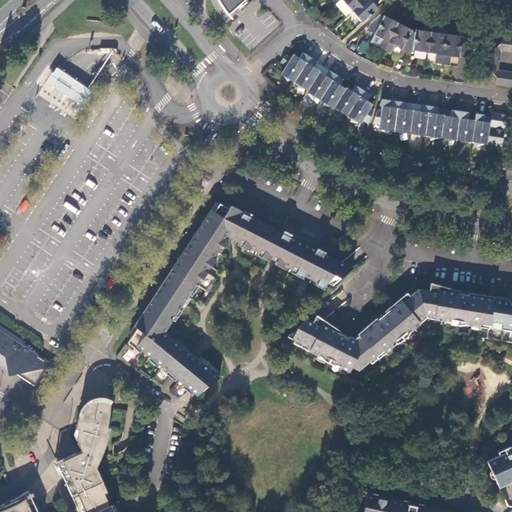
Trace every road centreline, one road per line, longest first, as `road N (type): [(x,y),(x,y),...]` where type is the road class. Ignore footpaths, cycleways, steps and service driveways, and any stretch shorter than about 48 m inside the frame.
road 1 (residential): [(93,356),(227,161),(300,204)]
road 2 (residential): [(511,102),(359,72),(308,37),(245,79)]
road 3 (tertiary): [(511,190),(330,145),(295,130),(251,95)]
road 4 (tertiary): [(314,169),(388,201),(511,227)]
